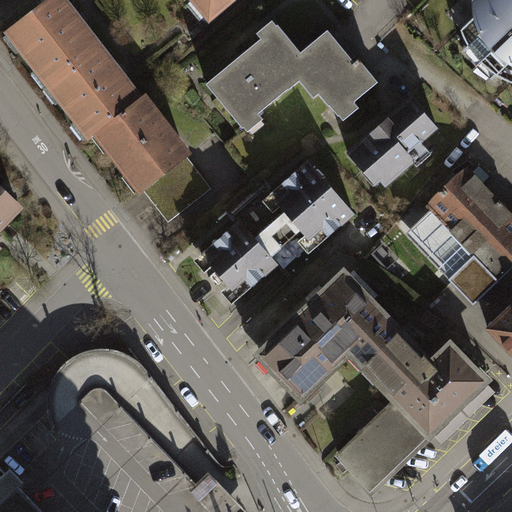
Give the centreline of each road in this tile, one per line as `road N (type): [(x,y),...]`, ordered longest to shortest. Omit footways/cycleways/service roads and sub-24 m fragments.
road 1 (residential): [(119,253),(312,511)]
road 2 (residential): [(0,89),(119,253)]
road 3 (residential): [(0,370),(119,253)]
